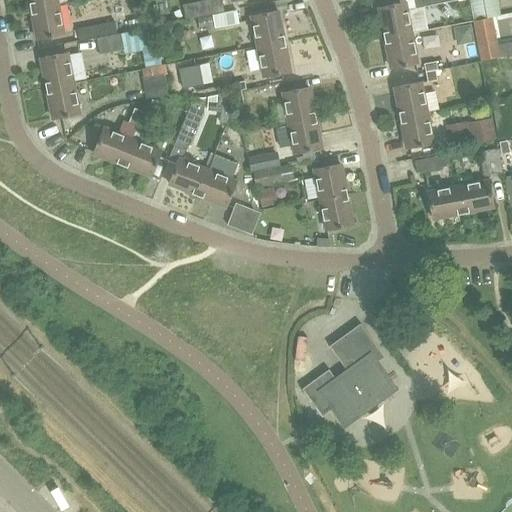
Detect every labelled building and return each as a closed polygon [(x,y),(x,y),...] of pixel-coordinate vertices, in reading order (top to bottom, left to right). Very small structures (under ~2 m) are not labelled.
[(30,0),(32,10),(57,4),(72,1),(71,0),(30,0)] [(186,18),(196,16),(223,11),(220,0),(213,0),(183,6),(186,18)] [(496,0),(469,0),(473,21),(492,17),(500,16),(496,0)] [(379,8),(385,39),(411,33),(405,3),(379,8)] [(57,4),(32,10),(38,39),(64,34),(57,4)] [(179,9),(173,11),(176,19),(182,16),(179,9)] [(223,11),(196,16),(198,27),(215,23),(216,26),(237,22),(234,9),(223,11)] [(251,17),(257,47),(284,42),(278,12),(251,17)] [(511,42),(498,45),(492,17),(473,21),(481,62),(499,58),(511,55),(511,42)] [(138,18),(128,20),(129,29),(139,28),(138,18)] [(79,40),(116,31),(114,20),(76,28),(79,40)] [(455,39),(464,44),(473,42),(470,25),(453,28),(455,39)] [(143,50),(145,67),(160,64),(155,28),(120,33),(123,46),(124,53),(143,50)] [(417,63),(411,33),(385,39),(390,68),(417,63)] [(284,42),(257,47),(263,78),(290,72),(284,42)] [(42,58),(48,88),(74,83),(68,53),(42,58)] [(426,72),(435,70),(438,70),(436,61),(424,64),(426,72)] [(199,65),(179,69),(183,88),(203,84),(199,65)] [(435,70),(426,72),(427,82),(437,80),(435,70)] [(149,98),(168,94),(164,75),(145,79),(149,98)] [(74,83),(48,88),(54,119),(80,114),(74,83)] [(234,94),(246,91),(245,83),(232,85),(234,94)] [(395,88),(400,118),(427,113),(421,83),(395,88)] [(283,94),(289,123),(315,118),(309,88),(283,94)] [(238,107),(244,106),(242,93),(234,95),(236,107),(238,107)] [(241,120),(238,107),(236,107),(234,95),(208,94),(207,111),(221,111),(220,122),(228,123),(229,119),(241,120)] [(149,107),(158,110),(160,111),(163,103),(151,99),(149,107)] [(176,139),(188,144),(192,145),(204,116),(204,102),(192,100),(180,130),(176,139)] [(498,139),(511,136),(511,102),(491,107),(494,119),(498,139)] [(134,109),(128,124),(136,127),(142,112),(134,109)] [(433,142),(427,113),(400,118),(407,148),(433,142)] [(315,118),(289,123),(296,153),(322,148),(315,118)] [(475,144),(498,139),(494,119),(471,124),(475,144)] [(468,127),(446,132),(449,149),(471,145),(468,127)] [(94,154),(123,165),(134,141),(132,140),(105,129),(94,154)] [(134,141),(123,165),(151,176),(161,152),(144,145),(134,141)] [(510,153),(507,141),(499,142),(502,154),(510,153)] [(251,171),(282,165),(280,152),(249,159),(251,171)] [(466,153),(454,154),(456,164),(468,162),(467,160),(466,153)] [(419,158),(411,160),(413,171),(421,169),(419,158)] [(170,184),(198,195),(208,170),(194,164),(182,159),(180,159),(178,164),(170,184)] [(490,176),(502,174),(499,162),(487,164),(490,176)] [(252,172),(256,188),(293,180),(290,164),(252,172)] [(314,169),(321,199),(347,194),(341,164),(314,169)] [(237,182),(208,170),(198,195),(227,206),(237,182)] [(489,180),(460,186),(465,213),(494,207),(489,180)] [(434,219),(465,213),(460,186),(429,193),(434,219)] [(273,187),(258,190),(261,207),(277,204),(273,187)] [(347,194),(321,199),(327,230),(353,225),(347,194)] [(233,203),(226,225),(252,234),(259,211),(233,203)] [(317,238),(316,246),(329,246),(329,238),(317,238)] [(333,350),(332,350),(348,372),(336,380),(328,369),(302,389),(322,416),(333,408),(345,424),(394,388),(375,363),(376,362),(375,360),(376,350),(378,349),(360,323),(334,342),(334,343),(333,350)]
